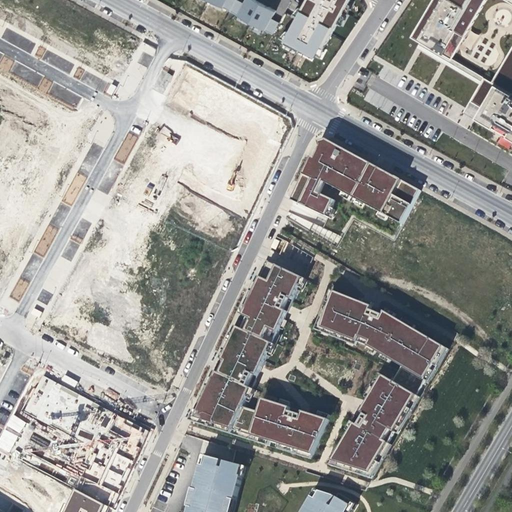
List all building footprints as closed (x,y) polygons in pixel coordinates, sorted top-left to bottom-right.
[(211,0),(274,34),(279,23),(272,18),(276,10),(269,6),(258,0),(246,0),(245,3),(240,0),(211,0)] [(307,0),(286,40),(316,56),(321,47),(324,49),(350,0),(307,0)] [(511,0),(433,0),(412,36),(421,41),(428,45),(426,49),(482,82),(481,84),(471,101),(482,108),(476,117),(511,138),(511,0)] [(426,49),(428,45),(421,41),(417,47),(422,50),(481,84),(482,82),(426,49)] [(288,119),(182,62),(159,104),(179,116),(185,105),(243,138),(214,199),(248,215),(291,128),(288,119)] [(94,124),(0,73),(0,102),(82,147),(94,124)] [(482,108),(471,101),(464,112),(475,119),(476,117),(482,108)] [(129,133),(125,142),(134,145),(137,136),(129,133)] [(329,141),(320,144),(293,202),(329,218),(337,202),(321,194),(326,183),(403,225),(422,191),(345,150),(329,141)] [(0,263),(13,270),(61,180),(32,165),(0,225),(0,263)] [(214,199),(205,219),(196,214),(199,207),(127,168),(107,204),(180,243),(185,234),(196,240),(173,290),(207,307),(248,215),(214,199)] [(276,239),(272,248),(277,251),(281,242),(276,239)] [(270,263),(262,278),(244,317),(239,328),(224,361),(218,373),(197,419),(272,443),(280,445),(314,456),(331,421),(264,400),(260,413),(245,408),(305,279),(270,263)] [(258,277),(241,315),(244,317),(262,278),(258,277)] [(358,347),(360,343),(322,328),(336,292),(333,291),(317,331),(358,347)] [(374,307),(336,292),(322,328),(360,343),(369,347),(402,367),(394,382),(384,376),(333,462),(371,474),(389,444),(396,433),(418,396),(426,381),(446,348),(386,312),(374,307)] [(220,359),(224,361),(239,328),(235,326),(220,359)] [(446,348),(426,381),(430,383),(450,350),(446,348)] [(218,373),(214,371),(191,422),(271,447),(272,443),(197,419),(218,373)] [(148,432),(43,373),(25,412),(90,445),(97,432),(103,436),(76,487),(105,502),(112,505),(148,432)] [(421,398),(418,396),(396,433),(399,435),(421,398)] [(0,435),(0,447),(9,453),(27,422),(13,414),(0,435)] [(371,474),(333,462),(331,466),(373,479),(393,446),(389,444),(371,474)] [(312,460),(314,456),(280,445),(279,449),(312,460)] [(27,453),(24,460),(44,468),(46,461),(27,453)] [(208,457),(212,458),(203,456),(200,467),(202,467),(197,487),(195,486),(189,508),(191,508),(194,508),(208,457)] [(228,511),(232,501),(236,502),(236,501),(243,478),(243,477),(241,477),(244,467),(239,466),(232,464),(231,468),(221,465),(222,461),(217,460),(212,458),(208,457),(194,508),(191,508),(189,511),(348,511),(352,506),(340,499),(334,508),(331,506),(336,497),(326,494),(321,492),(317,500),(313,498),(304,511),(228,511)] [(248,468),(239,466),(244,467),(241,477),(243,477),(243,478),(245,478),(248,468)] [(100,511),(105,502),(76,487),(65,511),(100,511)] [(316,490),(312,497),(313,498),(317,500),(321,492),(326,494),(316,490)] [(162,511),(166,503),(157,500),(153,511),(162,511)] [(236,502),(232,501),(228,511),(234,511),(237,502),(236,501),(236,502)] [(353,503),(352,506),(348,511),(353,511),(358,505),(353,503)]
